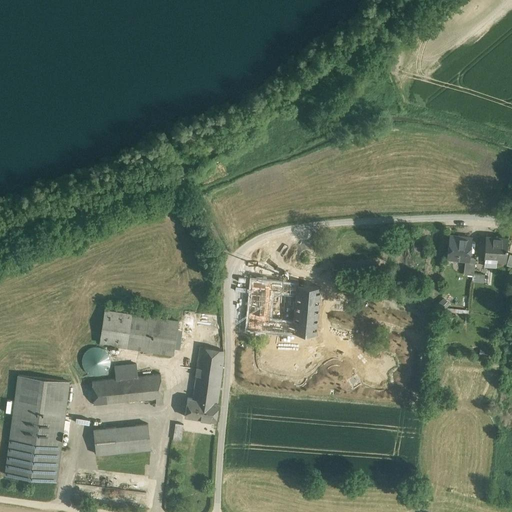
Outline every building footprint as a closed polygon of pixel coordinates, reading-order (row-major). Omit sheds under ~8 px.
[(464,238),(450,236),(447,257),(465,259),(468,259),(468,257),(471,237),(464,237),(464,238)] [(508,238),(485,236),(484,259),(496,260),(506,260),(508,238)] [(475,258),(468,257),(468,259),(465,259),(463,274),(473,275),(475,258)] [(496,260),(485,259),(484,266),(496,267),(496,260)] [(484,274),(475,273),(474,282),(484,282),(484,274)] [(272,282),(252,280),(251,287),(261,288),(271,289),(271,288),(272,282)] [(320,287),(297,284),(296,290),(293,323),(292,332),(316,334),(320,287)] [(270,306),(259,305),(261,288),(251,287),(248,328),(279,331),(280,322),(277,321),(278,317),(269,316),(270,306)] [(271,289),(261,288),(259,305),(270,306),(271,289)] [(178,321),(105,310),(100,343),(173,354),(178,321)] [(293,323),(280,322),(279,331),(292,332),(293,323)] [(109,367),(111,361),(109,356),(106,351),(102,348),(96,347),(91,348),(86,351),(83,356),(82,362),(83,367),(86,372),(91,375),(96,376),(102,375),(106,372),(109,367)] [(225,349),(200,347),(193,399),(217,403),(223,363),(225,349)] [(136,364),(115,366),(116,378),(137,376),(136,364)] [(137,376),(116,378),(92,381),(94,405),(123,402),(121,386),(161,382),(160,374),(137,376)] [(69,381),(18,375),(6,475),(56,481),(69,381)] [(161,382),(121,386),(123,402),(156,399),(163,398),(161,382)] [(193,399),(187,398),(184,416),(215,421),(218,403),(217,403),(193,399)] [(183,424),(175,423),(173,439),(181,440),(183,424)] [(148,424),(114,427),(116,452),(151,449),(148,424)] [(114,427),(93,429),(96,454),(116,452),(114,427)] [(146,493),(76,484),(74,500),(144,509),(146,493)]
